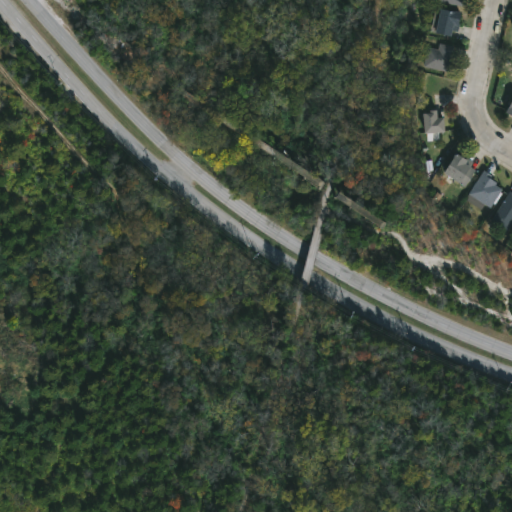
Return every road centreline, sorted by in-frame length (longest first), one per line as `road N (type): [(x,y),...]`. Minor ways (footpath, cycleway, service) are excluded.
road 1 (secondary): [(1,0),(133,141),(237,226),(345,300),(511,376)]
road 2 (secondary): [(511,354),(403,309),(251,213),(145,121),(39,0)]
road 3 (residential): [(492,0),(475,103),(479,128),(511,160)]
